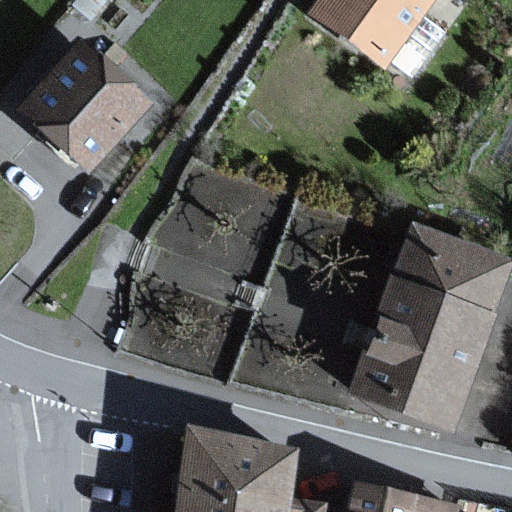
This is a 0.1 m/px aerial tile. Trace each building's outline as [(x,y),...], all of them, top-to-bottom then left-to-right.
[(427,0),(320,0),(310,14),(381,65),(427,0)] [(147,106),(78,44),(20,109),(89,170),(147,106)] [(449,429),(510,262),(413,227),(351,393),(449,429)] [(294,448),(188,435),(178,511),(323,511),(324,505),(288,500),(294,448)] [(457,511),(459,505),(353,483),(346,511),(457,511)]
